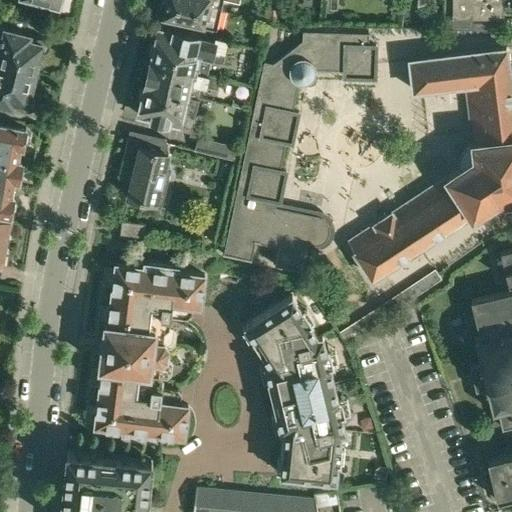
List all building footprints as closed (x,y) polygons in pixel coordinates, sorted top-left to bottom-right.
[(164,0),(162,1),(160,10),(163,14),(162,16),(216,29),(222,0),(225,0),(239,3),(240,0),(164,0)] [(449,0),(450,15),(452,15),(452,18),(443,18),(443,28),(447,28),(447,21),(471,22),(471,15),(504,15),(504,0),(449,0)] [(278,22),(278,8),(267,8),(266,22),(278,22)] [(0,65),(34,74),(39,54),(41,54),(43,53),(45,53),(47,51),(47,48),(48,45),(47,43),(46,41),(45,40),(43,38),(0,28),(0,37),(1,38),(0,43),(0,65)] [(152,55),(151,60),(207,74),(210,62),(222,65),(228,40),(215,37),(214,41),(197,37),(197,36),(174,31),(174,32),(158,29),(155,42),(154,42),(151,43),(149,52),(151,55),(152,55)] [(274,264),(306,271),(312,243),(316,243),(322,242),(325,239),(328,235),(329,230),(328,225),(326,220),(322,217),(318,215),(275,206),(277,199),(279,200),(286,170),(279,169),(285,140),(292,141),(298,111),(291,110),(297,82),(300,82),(303,83),(306,82),(309,85),(316,79),(314,76),(315,73),(315,70),(315,68),(344,69),(344,75),(375,76),(376,44),(368,44),(369,32),(302,30),(302,39),(273,62),(263,60),(254,105),(250,125),(224,252),(223,252),(222,253),(251,259),(255,240),(278,245),(274,264)] [(511,88),(508,47),(411,58),(415,88),(468,83),(475,140),(469,142),(466,144),(463,147),(462,151),(461,156),(462,161),(463,165),(386,215),(384,212),(378,216),(380,219),(348,240),(355,250),(354,251),(356,253),(370,275),(372,277),(374,276),(374,275),(471,212),(474,214),(499,198),(511,196),(511,88)] [(151,60),(145,85),(197,97),(200,85),(216,89),(219,76),(207,74),(151,60)] [(28,95),(34,74),(0,65),(0,102),(25,108),(27,109),(31,108),(33,105),(33,103),(34,100),(33,98),(32,96),(28,95)] [(199,97),(197,97),(145,85),(145,87),(144,87),(141,88),(139,95),(141,98),(142,98),(139,113),(152,116),(152,117),(168,121),(168,120),(178,122),(177,129),(189,131),(189,133),(201,136),(203,127),(196,126),(199,114),(195,114),(199,97)] [(0,156),(15,159),(18,145),(21,146),(22,143),(26,141),(27,133),(24,130),(25,127),(0,122),(0,156)] [(130,131),(124,155),(137,158),(128,194),(162,203),(162,201),(165,202),(169,188),(165,187),(167,181),(161,179),(168,151),(162,150),(165,137),(152,134),(151,137),(130,131)] [(235,146),(196,137),(193,149),(232,158),(235,146)] [(0,184),(10,186),(12,177),(17,178),(20,160),(15,159),(0,156),(0,184)] [(8,195),(10,186),(0,184),(0,212),(8,214),(9,211),(13,209),(14,202),(12,198),(12,196),(8,195)] [(120,232),(144,235),(145,222),(121,219),(120,232)] [(511,246),(502,249),(511,289),(473,298),(482,336),(477,338),(482,362),(471,365),(477,388),(488,386),(493,410),(499,409),(503,426),(511,424),(511,452),(489,458),(498,499),(511,495),(511,246)] [(182,394),(178,389),(161,387),(163,377),(159,372),(160,361),(162,361),(166,357),(167,346),(164,342),(163,342),(164,330),(169,326),(170,317),(187,319),(192,315),(193,304),(200,305),(204,274),(176,270),(177,266),(145,262),(144,266),(116,263),(108,322),(105,321),(100,365),(103,365),(95,424),(124,428),(123,433),(155,437),(155,432),(184,436),(188,404),(180,404),(182,394)] [(339,332),(345,341),(417,294),(441,278),(435,269),(339,332)] [(302,311),(292,294),(246,324),(247,325),(253,321),(258,327),(256,334),(252,337),(262,354),(266,352),(267,356),(268,363),(265,363),(266,365),(272,364),(274,376),(267,378),(275,415),(283,413),(286,425),(280,426),(281,428),(284,428),(285,433),(286,438),(282,438),(280,458),(286,458),(290,464),(289,471),(281,471),(281,472),(335,477),(337,458),(336,458),(333,455),(334,449),(337,446),(339,446),(340,430),(345,429),(326,349),(322,333),(318,335),(309,321),(308,321),(304,321),(300,315),(301,311),(302,311)] [(362,418),(364,429),(373,427),(370,416),(362,418)] [(60,511),(145,511),(151,460),(67,451),(60,511)] [(375,469),(374,477),(386,478),(387,467),(379,466),(375,469)] [(216,511),(218,487),(196,485),(192,511),(216,511)] [(216,511),(232,511),(234,489),(218,487),(216,511)] [(248,511),(249,490),(234,489),(232,511),(248,511)] [(248,511),(264,511),(264,492),(249,490),(248,511)] [(264,492),(264,511),(279,511),(278,493),(264,492)] [(299,511),(298,495),(278,493),(279,511),(299,511)] [(299,511),(317,511),(315,497),(298,495),(299,511)]
